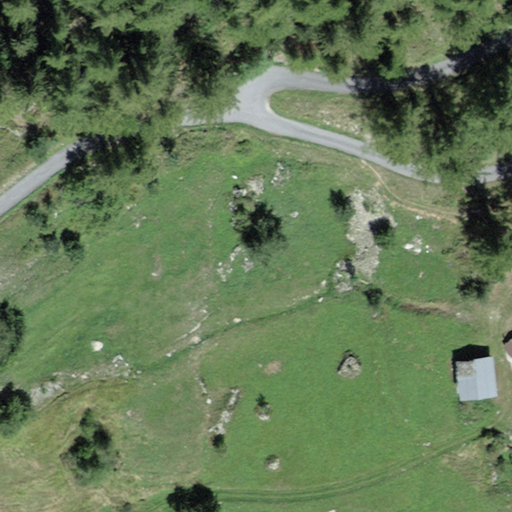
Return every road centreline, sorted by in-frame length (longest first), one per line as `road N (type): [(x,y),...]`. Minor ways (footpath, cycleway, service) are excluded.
road 1 (track): [(511,41),(368,89),(268,79),(253,89),(251,112)]
road 2 (track): [(251,112),(165,121),(93,141),(0,205)]
road 3 (track): [(366,152),(453,176),(511,167)]
road 4 (track): [(251,112),(366,152)]
